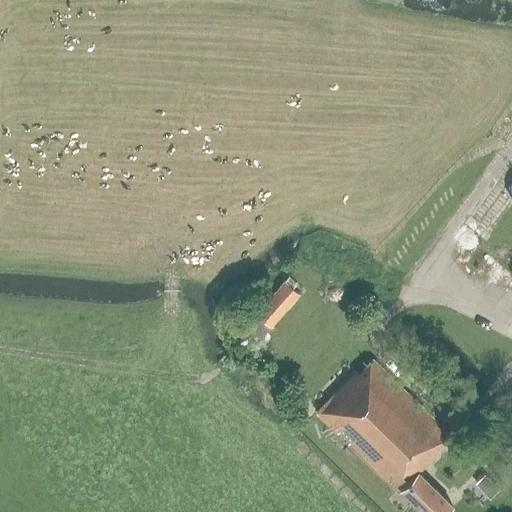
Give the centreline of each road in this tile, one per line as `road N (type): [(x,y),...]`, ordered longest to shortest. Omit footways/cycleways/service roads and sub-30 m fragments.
road 1 (track): [(0,351),(184,378),(204,379),(229,364)]
road 2 (track): [(414,285),(511,149)]
